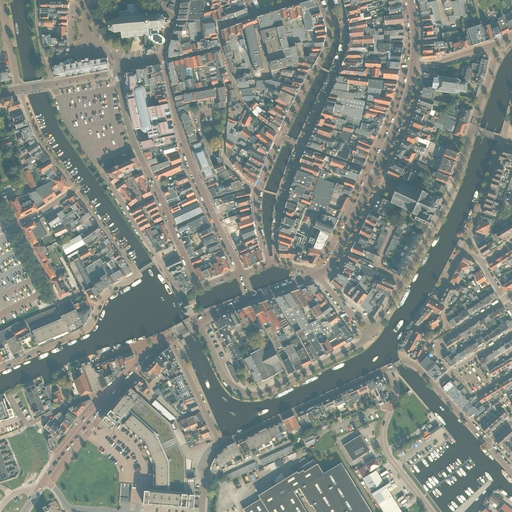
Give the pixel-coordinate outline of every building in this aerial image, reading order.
[(48,8),(48,3),(47,3),(47,0),(39,0),(40,8),(48,8)] [(152,0),(172,12),(174,8),(169,5),(169,3),(169,0),(152,0)] [(220,1),(222,0),(200,0),(197,0),(188,2),(181,3),(179,16),(178,21),(187,21),(187,22),(188,22),(188,21),(192,21),(192,20),(196,20),(206,20),(206,17),(205,17),(211,15),(211,17),(211,21),(216,21),(217,21),(223,20),(236,17),(248,12),(244,0),(243,0),(227,5),(222,6),(212,9),(211,6),(221,3),(220,1)] [(243,0),(222,0),(220,1),(221,3),(211,6),(212,9),(222,6),(227,5),(243,0)] [(311,13),(319,10),(320,10),(315,2),(312,0),(300,4),(306,32),(307,32),(309,43),(310,43),(311,47),(315,47),(313,40),(315,40),(314,35),(314,34),(313,32),(313,30),(312,29),(315,29),(314,24),(313,20),(311,13)] [(360,6),(362,5),(361,0),(354,0),(350,1),(349,1),(344,3),(346,9),(359,6),(360,6)] [(442,0),(445,10),(453,9),(451,2),(450,0),(442,0)] [(467,20),(468,20),(463,3),(466,2),(466,0),(462,0),(451,2),(453,9),(454,15),(455,17),(462,16),(463,18),(465,26),(466,33),(470,47),(486,41),(482,23),(481,21),(480,21),(480,25),(469,29),(467,20)] [(378,8),(377,5),(373,6),(372,3),(366,4),(365,5),(362,5),(360,6),(359,6),(346,9),(347,17),(361,14),(376,10),(376,9),(378,8)] [(302,44),(304,44),(309,43),(307,32),(306,32),(300,4),(293,6),(286,8),(285,8),(286,12),(287,12),(289,21),(295,44),(296,47),(298,56),(298,57),(302,57),(305,58),(302,44)] [(403,12),(401,4),(390,6),(388,7),(384,8),(385,11),(389,10),(390,15),(390,16),(390,17),(395,16),(395,13),(403,12)] [(110,23),(109,24),(110,26),(110,28),(110,29),(110,30),(111,30),(115,32),(115,33),(117,33),(122,32),(122,37),(121,38),(121,39),(123,38),(123,40),(124,40),(123,38),(129,38),(129,39),(130,39),(130,38),(134,37),(134,41),(137,41),(137,37),(141,37),(142,44),(148,44),(148,45),(145,45),(146,48),(148,47),(149,46),(149,47),(150,47),(150,46),(151,46),(151,47),(154,46),(154,45),(156,45),(156,47),(155,47),(156,49),(157,49),(159,48),(159,47),(160,47),(162,44),(163,44),(164,43),(164,42),(165,42),(165,41),(165,40),(165,39),(165,38),(164,38),(164,34),(163,34),(164,34),(163,29),(161,30),(161,28),(163,27),(165,28),(166,27),(164,26),(166,24),(168,24),(168,23),(170,23),(170,18),(167,19),(167,18),(165,18),(163,16),(164,15),(163,14),(162,16),(159,15),(159,13),(158,13),(158,15),(153,16),(153,14),(152,14),(152,16),(149,16),(149,14),(148,14),(147,14),(147,10),(148,9),(147,9),(146,10),(140,10),(140,9),(139,9),(139,11),(138,11),(137,5),(128,6),(128,11),(127,11),(127,10),(126,10),(126,11),(121,12),(121,10),(120,10),(120,12),(120,13),(121,19),(116,19),(115,19),(114,19),(114,20),(110,23)] [(289,48),(296,47),(295,44),(289,21),(287,12),(286,12),(285,8),(279,10),(283,22),(284,27),(289,48)] [(298,56),(296,47),(289,48),(284,27),(283,22),(279,10),(272,13),(276,23),(277,30),(278,30),(279,34),(278,34),(287,68),(294,66),(298,67),(298,66),(298,63),(298,57),(298,56)] [(313,20),(322,18),(319,10),(311,13),(313,20)] [(376,19),(378,18),(376,10),(361,14),(347,17),(349,24),(362,21),(363,21),(373,18),(374,19),(376,19)] [(379,18),(378,18),(376,19),(376,27),(378,26),(378,28),(392,28),(403,27),(403,23),(403,15),(403,16),(403,12),(395,13),(395,16),(390,17),(390,16),(387,17),(379,18)] [(264,15),(258,17),(260,28),(261,31),(261,32),(263,41),(265,40),(270,60),(268,60),(269,63),(273,78),(275,75),(279,71),(278,70),(284,68),(287,68),(278,34),(275,35),(274,31),(275,30),(277,30),(276,23),(272,13),(266,15),(264,15)] [(435,22),(434,20),(434,17),(433,14),(433,15),(422,17),(423,24),(435,22)] [(507,24),(506,23),(503,16),(498,19),(499,21),(502,27),(500,28),(502,35),(509,31),(506,24),(507,24)] [(216,22),(216,21),(211,21),(211,17),(206,17),(206,20),(195,20),(195,22),(192,22),(187,23),(191,42),(196,41),(196,42),(196,43),(201,42),(201,40),(205,39),(208,39),(211,38),(211,37),(218,35),(217,35),(218,35),(216,22)] [(260,28),(258,17),(241,24),(242,30),(245,29),(254,71),(264,68),(255,29),(260,28)] [(502,27),(499,21),(494,23),(495,27),(493,28),(491,18),(489,19),(490,25),(494,39),(502,35),(500,28),(502,27)] [(376,19),(374,19),(366,21),(355,23),(349,25),(350,31),(355,30),(375,27),(376,27),(376,19)] [(494,39),(490,25),(487,26),(486,20),(481,21),(482,23),(484,22),(489,40),(494,39)] [(187,22),(177,22),(175,29),(173,34),(175,34),(188,35),(187,23),(187,22)] [(243,72),(251,70),(251,67),(246,47),(244,39),(242,29),(241,24),(234,26),(237,43),(242,63),(240,63),(242,69),(244,69),(244,71),(243,71),(243,72)] [(234,63),(238,75),(239,75),(238,72),(242,71),(242,69),(240,63),(242,63),(237,43),(234,26),(228,28),(227,29),(230,41),(230,45),(232,52),(234,51),(235,59),(233,59),(234,63)] [(67,38),(67,27),(58,27),(58,38),(67,38)] [(349,37),(350,37),(355,37),(379,35),(378,31),(375,32),(375,30),(376,30),(375,27),(355,30),(350,31),(349,37)] [(398,44),(403,44),(403,38),(403,27),(392,28),(378,28),(378,29),(378,31),(379,35),(384,35),(390,34),(390,39),(390,44),(391,44),(393,44),(398,44)] [(424,30),(424,36),(437,34),(442,34),(441,27),(436,28),(436,29),(424,30)] [(226,42),(230,41),(227,29),(221,31),(223,42),(226,42)] [(454,52),(452,43),(450,32),(442,34),(443,38),(444,40),(444,42),(447,54),(454,52)] [(462,49),(470,47),(466,33),(463,33),(464,37),(460,38),(462,49)] [(381,53),(380,44),(390,44),(390,39),(390,34),(384,35),(379,35),(355,37),(350,37),(347,52),(352,52),(381,53)] [(424,41),(434,41),(438,40),(438,42),(444,42),(444,40),(443,38),(442,34),(437,34),(424,36),(424,41)] [(219,44),(218,39),(212,41),(211,38),(208,39),(211,48),(219,46),(219,44)] [(454,52),(462,49),(460,38),(458,38),(457,40),(458,42),(452,43),(454,52)] [(203,50),(211,48),(208,39),(205,39),(201,40),(201,42),(203,50)] [(323,46),(325,39),(315,40),(313,40),(315,47),(323,47),(323,46)] [(179,41),(175,40),(171,40),(169,48),(168,57),(169,58),(179,56),(178,51),(176,45),(180,44),(179,41)] [(444,42),(438,42),(438,40),(434,41),(434,42),(436,54),(437,59),(441,57),(441,56),(447,54),(444,42)] [(233,57),(232,52),(230,45),(230,41),(226,42),(223,42),(224,46),(227,58),(233,76),(234,77),(239,76),(238,75),(234,63),(233,59),(233,57)] [(190,42),(180,44),(182,50),(183,55),(193,52),(190,42)] [(423,60),(437,59),(436,54),(434,42),(424,42),(423,55),(423,54),(423,60)] [(323,47),(315,47),(311,47),(310,43),(309,43),(304,44),(304,47),(306,54),(310,54),(310,53),(320,54),(321,53),(323,47)] [(306,57),(306,54),(304,47),(304,44),(302,44),(305,58),(302,57),(302,59),(305,59),(305,60),(308,61),(315,63),(318,58),(309,57),(306,57)] [(390,53),(390,52),(391,44),(380,44),(381,53),(389,53),(390,53)] [(402,53),(403,44),(398,44),(393,44),(391,44),(390,52),(402,53)] [(67,45),(56,45),(58,54),(56,54),(58,59),(64,56),(70,53),(67,45)] [(146,48),(144,48),(144,50),(145,50),(145,51),(145,52),(146,52),(146,54),(145,54),(146,55),(149,54),(150,55),(154,54),(153,53),(157,52),(157,50),(156,50),(156,49),(155,47),(156,47),(156,45),(154,45),(154,46),(151,47),(151,46),(150,46),(150,47),(149,47),(149,46),(148,47),(146,48)] [(220,68),(225,67),(220,51),(215,52),(217,59),(216,60),(218,67),(219,67),(219,68),(220,68)] [(218,67),(216,60),(217,59),(215,52),(211,53),(212,55),(213,61),(216,68),(218,78),(219,84),(223,83),(222,80),(222,78),(221,73),(221,72),(219,72),(218,67)] [(389,53),(381,53),(352,52),(347,52),(345,59),(366,60),(376,61),(387,61),(387,60),(389,60),(389,53)] [(217,79),(218,78),(216,68),(213,61),(212,55),(211,53),(205,54),(206,59),(207,65),(209,65),(209,67),(208,68),(210,75),(205,76),(206,79),(206,81),(208,86),(212,85),(211,80),(217,80),(217,79)] [(208,68),(207,65),(206,59),(205,54),(204,55),(196,57),(199,68),(201,80),(202,82),(203,87),(208,86),(206,81),(206,79),(205,76),(210,75),(208,68)] [(480,65),(487,67),(489,58),(486,56),(485,56),(484,56),(483,56),(479,57),(478,61),(481,62),(480,64),(480,65)] [(196,89),(203,87),(202,82),(201,80),(199,68),(196,57),(189,58),(191,63),(192,69),(194,78),(195,84),(196,89)] [(302,59),(302,57),(298,57),(298,63),(298,66),(298,67),(307,68),(307,67),(312,68),(315,63),(308,61),(305,60),(305,59),(302,59)] [(109,68),(107,58),(75,64),(72,58),(53,67),(55,78),(109,68)] [(189,79),(194,78),(192,69),(191,63),(189,58),(184,59),(184,62),(185,63),(186,70),(189,69),(191,75),(187,75),(188,79),(189,79)] [(186,70),(185,63),(184,62),(184,59),(178,61),(179,64),(181,72),(181,73),(182,77),(183,81),(185,86),(186,91),(196,89),(195,84),(194,78),(189,79),(188,79),(187,75),(186,70)] [(366,60),(345,59),(342,67),(357,68),(357,67),(365,67),(366,60)] [(181,92),(186,91),(185,86),(183,81),(182,77),(181,73),(181,72),(179,64),(178,61),(173,62),(169,63),(168,64),(168,65),(174,94),(181,92)] [(400,62),(387,61),(376,61),(376,68),(381,68),(389,68),(389,69),(399,69),(400,62)] [(480,65),(480,64),(473,63),(471,64),(471,68),(470,68),(470,75),(475,76),(476,73),(485,75),(487,70),(486,70),(487,67),(480,65)] [(10,79),(9,70),(7,69),(6,65),(0,66),(0,82),(10,81),(10,79)] [(155,73),(154,71),(153,66),(147,67),(148,75),(155,73)] [(463,67),(461,82),(467,83),(468,84),(468,81),(469,80),(470,75),(470,68),(469,66),(465,66),(463,67)] [(148,75),(147,67),(141,69),(143,79),(144,82),(144,86),(146,86),(150,85),(150,86),(151,86),(149,79),(148,75)] [(363,68),(357,68),(342,67),(339,74),(340,74),(367,76),(367,75),(372,75),(372,69),(368,68),(363,68)] [(383,78),(384,69),(379,69),(372,68),(372,69),(372,75),(372,77),(378,78),(383,78)] [(384,69),(383,78),(397,80),(399,71),(399,70),(384,69)] [(438,79),(438,78),(437,78),(438,69),(434,69),(433,71),(424,70),(424,77),(434,78),(438,79)] [(132,71),(124,72),(125,81),(126,88),(127,92),(128,95),(130,106),(135,129),(136,129),(141,128),(142,129),(142,130),(143,131),(144,132),(145,132),(145,133),(146,133),(147,133),(148,133),(149,139),(150,139),(139,142),(143,151),(158,148),(158,147),(161,147),(177,144),(176,139),(175,135),(159,138),(159,137),(175,133),(174,128),(172,122),(171,115),(170,109),(169,104),(169,103),(155,106),(152,107),(151,106),(149,106),(146,92),(146,90),(145,89),(145,88),(144,88),(144,87),(143,87),(143,86),(142,86),(141,85),(140,85),(139,85),(138,83),(138,82),(137,75),(136,70),(134,70),(133,70),(132,71)] [(248,81),(252,81),(251,77),(251,71),(251,70),(243,72),(243,74),(239,75),(238,75),(239,76),(234,77),(235,79),(237,83),(241,82),(248,81)] [(304,80),(308,74),(298,72),(298,71),(293,71),(284,70),(282,70),(281,70),(280,73),(279,74),(292,77),(304,80)] [(164,82),(163,74),(155,75),(155,73),(148,75),(151,75),(151,79),(149,79),(151,86),(164,82)] [(485,79),(485,75),(476,73),(475,76),(477,76),(475,83),(482,85),(483,80),(485,79)] [(301,88),(304,81),(293,79),(281,77),(275,75),(273,78),(272,80),(265,80),(265,82),(276,82),(284,84),(292,85),(301,88)] [(366,87),(368,80),(349,77),(338,76),(335,83),(340,84),(366,87)] [(434,78),(433,88),(435,88),(434,89),(436,89),(436,91),(455,94),(456,94),(458,94),(458,93),(459,93),(460,92),(465,93),(467,83),(461,82),(460,81),(460,80),(459,79),(458,79),(457,79),(438,76),(438,79),(434,78)] [(291,103),(292,103),(296,97),(280,89),(269,86),(265,85),(265,82),(265,80),(257,81),(256,89),(260,89),(265,91),(265,90),(267,91),(268,91),(279,96),(291,103)] [(382,90),(383,81),(369,80),(368,80),(366,87),(382,90)] [(249,87),(248,81),(241,82),(237,83),(239,89),(244,88),(249,88),(249,87)] [(154,91),(166,88),(164,82),(151,86),(150,86),(150,91),(154,90),(154,91)] [(296,97),(300,88),(301,88),(292,85),(284,84),(276,82),(265,82),(265,85),(269,86),(280,89),(296,97)] [(340,84),(335,83),(333,89),(338,90),(375,96),(375,102),(374,102),(390,106),(392,99),(380,97),(381,93),(382,90),(366,87),(340,84)] [(198,101),(198,102),(216,98),(216,99),(218,99),(219,103),(217,103),(218,109),(226,107),(227,97),(225,87),(220,88),(220,87),(195,92),(197,101),(198,101)] [(435,88),(433,88),(422,87),(420,98),(433,101),(434,89),(435,88)] [(156,98),(167,96),(166,88),(154,91),(154,90),(150,91),(150,92),(146,92),(149,106),(151,106),(150,100),(151,100),(150,95),(155,94),(156,98)] [(367,100),(375,102),(375,96),(338,90),(333,89),(330,95),(335,96),(349,99),(360,101),(361,98),(361,99),(366,100),(366,99),(368,99),(367,100)] [(392,99),(395,92),(386,90),(386,94),(385,97),(392,98),(391,99),(392,99)] [(289,109),(292,103),(291,103),(279,96),(268,91),(266,97),(271,99),(275,101),(278,103),(289,109)] [(183,100),(176,102),(177,107),(182,106),(186,106),(190,105),(198,103),(198,102),(198,101),(197,101),(195,92),(182,95),(183,100)] [(263,103),(263,100),(259,100),(259,97),(255,97),(254,95),(242,95),(242,96),(245,103),(254,102),(261,102),(263,103)] [(237,104),(239,103),(236,96),(230,97),(229,103),(228,108),(237,104)] [(18,113),(22,112),(21,110),(20,107),(18,102),(14,103),(13,102),(12,102),(11,97),(0,99),(0,107),(7,106),(9,111),(8,111),(9,115),(11,114),(17,112),(18,113)] [(435,101),(433,101),(420,98),(418,104),(432,109),(435,101)] [(272,106),(275,101),(271,99),(268,102),(265,106),(270,108),(268,112),(272,114),(271,117),(270,119),(280,126),(286,115),(282,112),(275,108),(272,106)] [(365,101),(360,101),(349,99),(348,103),(328,99),(327,103),(364,110),(365,101)] [(253,112),(261,102),(254,102),(248,108),(253,112)] [(261,109),(264,104),(263,103),(261,102),(253,112),(257,117),(263,110),(261,109)] [(383,110),(388,111),(389,107),(367,102),(366,106),(375,108),(383,110)] [(237,104),(228,108),(228,115),(235,117),(236,116),(240,113),(243,109),(239,103),(237,104)] [(286,115),(289,109),(278,103),(275,108),(282,112),(286,115)] [(362,120),(364,110),(327,103),(324,110),(323,110),(329,112),(362,120)] [(415,112),(437,120),(440,112),(433,110),(418,105),(416,108),(415,112)] [(183,125),(192,123),(189,115),(188,115),(187,115),(186,113),(188,113),(188,112),(186,106),(182,106),(177,107),(180,115),(181,115),(181,117),(181,118),(183,125)] [(365,110),(378,113),(386,115),(386,116),(388,111),(383,110),(375,108),(366,106),(365,110)] [(459,119),(467,122),(471,109),(463,108),(459,119)] [(243,109),(237,122),(239,123),(238,126),(240,128),(242,125),(248,113),(244,109),(243,109)] [(266,116),(267,114),(267,113),(264,110),(263,110),(257,117),(260,119),(263,114),(266,116)] [(362,120),(329,112),(323,110),(320,117),(332,121),(332,120),(339,122),(346,124),(346,125),(354,128),(355,128),(359,130),(361,123),(362,120)] [(378,124),(381,125),(386,115),(378,113),(365,111),(364,116),(364,115),(363,118),(378,123),(378,124)] [(13,122),(24,118),(22,112),(18,113),(8,116),(9,120),(12,119),(13,122)] [(415,112),(413,119),(435,127),(437,120),(415,112)] [(468,123),(467,122),(440,112),(435,127),(436,128),(456,136),(461,138),(463,139),(465,134),(463,134),(465,127),(467,127),(468,123)] [(247,129),(249,125),(253,117),(248,113),(242,125),(247,129)] [(267,124),(270,119),(271,117),(267,114),(266,116),(263,114),(260,119),(267,124)] [(13,122),(16,129),(27,125),(24,118),(13,122)] [(343,130),(344,125),(337,123),(332,121),(332,122),(326,120),(326,119),(320,118),(317,125),(322,127),(341,134),(343,130)] [(227,127),(227,131),(237,138),(240,132),(238,131),(234,128),(233,128),(235,124),(236,122),(228,119),(228,122),(227,127)] [(256,119),(252,124),(269,139),(273,142),(276,134),(274,133),(265,126),(261,123),(260,122),(256,119)] [(280,126),(270,119),(267,124),(278,131),(280,126)] [(423,132),(421,131),(420,133),(421,136),(422,136),(421,139),(422,139),(422,138),(430,141),(431,137),(432,136),(430,135),(427,134),(429,129),(432,131),(433,131),(435,132),(436,128),(435,127),(413,119),(410,126),(423,131),(423,132)] [(372,129),(379,131),(381,125),(378,124),(373,122),(371,125),(368,124),(367,128),(366,128),(366,127),(365,127),(367,124),(362,123),(361,123),(359,130),(369,133),(369,131),(371,132),(372,129)] [(188,140),(197,137),(195,133),(194,133),(193,133),(192,131),(194,131),(194,130),(192,123),(183,125),(186,133),(187,133),(187,135),(187,136),(188,140)] [(269,139),(252,124),(251,124),(250,126),(249,125),(247,129),(258,139),(258,138),(261,139),(260,140),(270,149),(273,142),(269,139)] [(240,132),(237,138),(238,139),(240,140),(241,141),(241,140),(247,144),(250,146),(258,151),(267,156),(269,150),(259,142),(257,141),(258,139),(247,129),(242,125),(240,128),(238,131),(240,132)] [(352,133),(343,130),(341,134),(322,127),(317,125),(313,132),(345,144),(344,146),(348,148),(349,144),(349,143),(350,140),(351,137),(352,133)] [(346,125),(344,125),(343,130),(352,133),(352,132),(354,133),(355,128),(354,128),(346,125)] [(22,135),(31,131),(29,127),(28,126),(20,129),(19,129),(16,130),(13,131),(10,132),(10,133),(11,135),(20,131),(21,134),(22,135)] [(420,133),(421,131),(410,127),(407,133),(421,139),(422,136),(421,136),(420,133)] [(369,133),(359,130),(355,128),(354,133),(374,140),(375,140),(377,136),(369,133)] [(22,135),(21,134),(16,136),(19,144),(33,139),(33,138),(31,131),(22,135)] [(227,133),(226,140),(235,144),(238,139),(237,138),(227,131),(227,133)] [(352,149),(348,148),(344,146),(345,144),(313,132),(310,139),(310,140),(316,142),(334,147),(338,149),(338,150),(338,151),(341,152),(339,157),(339,158),(347,161),(349,155),(350,153),(352,149)] [(374,140),(354,133),(352,132),(352,133),(351,137),(356,139),(363,141),(365,142),(372,144),(374,140)] [(422,139),(421,139),(407,133),(404,140),(414,144),(416,140),(418,141),(417,141),(418,142),(418,144),(425,147),(425,145),(427,145),(425,149),(428,150),(432,142),(430,141),(422,138),(422,139)] [(3,152),(8,150),(7,147),(12,145),(10,140),(9,137),(0,140),(1,143),(0,143),(2,149),(3,152)] [(373,144),(372,144),(365,142),(363,141),(356,139),(351,137),(350,140),(358,143),(371,148),(373,144)] [(190,144),(193,152),(196,160),(197,164),(198,164),(201,172),(204,180),(209,178),(216,175),(216,174),(217,173),(214,166),(213,167),(202,139),(198,141),(190,144)] [(30,155),(39,148),(36,144),(35,145),(34,143),(35,142),(34,140),(28,142),(28,143),(30,146),(26,149),(26,148),(21,152),(23,154),(27,151),(27,152),(29,155),(30,155)] [(235,145),(235,144),(226,140),(226,147),(231,149),(233,150),(236,145),(235,145)] [(240,140),(237,144),(239,144),(239,143),(244,146),(246,146),(247,147),(244,150),(246,151),(246,152),(257,158),(258,158),(260,159),(264,161),(267,156),(258,151),(250,146),(247,144),(241,140),(241,141),(240,140)] [(333,148),(334,147),(316,142),(310,140),(307,146),(322,152),(325,145),(324,148),(328,149),(329,146),(333,148)] [(418,154),(420,148),(403,141),(400,147),(418,154)] [(369,153),(371,148),(358,143),(356,147),(369,153)] [(158,149),(157,149),(159,155),(165,153),(165,155),(179,151),(177,144),(162,147),(158,149)] [(236,152),(233,150),(231,149),(226,147),(226,157),(229,160),(236,152)] [(355,155),(366,160),(369,154),(363,151),(354,147),(352,154),(354,155),(355,155)] [(411,162),(415,154),(400,147),(396,156),(411,162)] [(32,159),(42,152),(39,148),(30,155),(31,157),(30,157),(25,160),(26,162),(28,161),(32,159)] [(338,151),(338,150),(332,148),(330,153),(330,155),(336,156),(338,151)] [(436,180),(448,185),(451,176),(456,162),(459,153),(447,148),(439,170),(436,180)] [(157,149),(144,152),(147,160),(147,162),(148,163),(149,164),(150,166),(158,163),(156,157),(159,156),(158,155),(159,155),(157,149)] [(219,164),(214,166),(217,173),(220,172),(226,169),(224,163),(225,163),(222,158),(222,149),(217,149),(217,158),(219,164)] [(262,167),(264,161),(260,159),(258,158),(257,158),(246,152),(246,151),(244,150),(242,149),(239,154),(249,160),(262,167)] [(330,165),(333,158),(315,152),(306,149),(303,156),(306,157),(326,164),(327,163),(330,165)] [(483,213),(491,215),(492,213),(496,214),(497,211),(492,210),(493,207),(497,208),(499,203),(494,202),(495,200),(496,197),(500,198),(501,196),(504,196),(504,194),(498,192),(499,189),(499,186),(503,188),(505,183),(501,182),(503,176),(507,177),(508,173),(504,171),(506,167),(509,168),(510,163),(510,161),(511,161),(511,164),(511,166),(511,152),(510,152),(502,149),(499,160),(500,160),(498,166),(497,166),(490,187),(487,197),(484,207),(484,208),(483,213)] [(39,160),(46,155),(43,151),(42,152),(32,159),(28,161),(26,162),(29,166),(31,169),(34,167),(33,164),(31,164),(30,163),(35,160),(37,158),(39,160)] [(176,158),(180,156),(179,151),(165,155),(160,157),(162,162),(176,158)] [(39,167),(43,165),(43,163),(49,159),(46,155),(39,160),(39,161),(40,160),(41,162),(37,164),(39,167)] [(262,167),(249,160),(248,159),(246,163),(243,161),(237,155),(234,158),(237,161),(240,164),(242,163),(260,173),(262,167)] [(363,166),(366,160),(355,155),(353,162),(363,166)] [(177,164),(182,162),(180,156),(176,158),(162,162),(158,163),(150,166),(153,173),(154,173),(177,164)] [(324,170),(326,164),(306,157),(303,156),(300,162),(321,170),(322,169),(324,170)] [(408,168),(409,166),(407,165),(407,164),(404,163),(405,160),(396,156),(394,161),(408,168)] [(152,195),(145,178),(136,158),(130,161),(120,166),(114,168),(106,171),(105,174),(106,174),(110,179),(114,184),(116,187),(120,192),(127,201),(127,202),(131,207),(138,201),(152,195)] [(343,169),(345,163),(341,162),(333,158),(330,165),(336,167),(343,169)] [(41,174),(45,171),(54,166),(53,166),(50,161),(43,165),(39,167),(38,168),(41,174)] [(253,177),(240,164),(237,161),(233,165),(233,166),(247,180),(254,185),(255,185),(257,179),(253,177)] [(403,181),(404,179),(399,177),(400,174),(405,176),(408,168),(394,161),(390,168),(387,174),(398,179),(403,181)] [(164,185),(164,183),(163,183),(162,179),(184,170),(182,162),(177,164),(154,173),(157,181),(160,187),(164,185)] [(329,172),(321,170),(300,162),(298,169),(317,177),(326,179),(328,174),(329,172)] [(435,177),(436,173),(434,172),(435,170),(417,162),(413,170),(431,178),(432,176),(435,177)] [(257,179),(260,173),(242,163),(240,164),(253,177),(257,179)] [(347,171),(359,175),(362,169),(349,164),(347,171)] [(57,171),(54,166),(45,171),(49,176),(57,171)] [(343,170),(343,169),(336,167),(333,173),(338,175),(357,181),(359,175),(347,171),(343,170)] [(410,185),(416,171),(409,168),(403,182),(410,185)] [(31,169),(29,170),(23,172),(30,189),(40,184),(35,173),(31,174),(30,173),(33,172),(31,169)] [(229,178),(234,176),(229,170),(221,173),(225,180),(229,178)] [(336,184),(297,170),(293,182),(289,193),(301,197),(303,198),(311,201),(327,206),(328,207),(331,200),(330,199),(332,197),(334,192),(333,192),(334,190),(335,190),(338,184),(336,184)] [(50,182),(52,181),(61,176),(57,171),(49,176),(51,179),(47,181),(48,183),(50,182)] [(209,178),(204,180),(206,185),(220,179),(218,180),(218,178),(219,178),(219,177),(222,175),(221,173),(216,175),(209,178)] [(326,179),(326,181),(336,184),(338,176),(331,174),(331,175),(328,174),(326,179)] [(186,183),(188,181),(189,181),(186,175),(175,180),(173,181),(164,185),(160,187),(163,192),(168,190),(173,188),(176,187),(178,186),(184,183),(186,183)] [(52,181),(57,188),(58,190),(59,189),(62,193),(69,187),(61,176),(52,181)] [(235,184),(240,182),(239,181),(234,176),(229,178),(232,182),(235,184)] [(222,184),(221,182),(220,179),(206,185),(209,190),(213,188),(217,186),(219,185),(222,184)] [(342,181),(341,185),(353,189),(356,183),(346,179),(345,182),(342,181)] [(20,189),(26,187),(23,180),(17,182),(20,189)] [(52,191),(57,188),(52,181),(50,182),(48,183),(35,189),(45,204),(56,196),(52,191)] [(188,192),(192,190),(190,186),(190,185),(188,181),(186,183),(184,183),(178,186),(176,187),(173,188),(168,190),(163,192),(165,197),(167,201),(188,192)] [(393,210),(395,205),(408,211),(408,212),(417,216),(415,220),(422,223),(418,231),(424,233),(428,225),(429,226),(435,213),(435,212),(437,209),(437,208),(441,199),(435,196),(425,191),(425,192),(398,181),(389,201),(379,197),(373,210),(370,209),(370,211),(381,216),(382,214),(383,215),(386,207),(393,210)] [(230,182),(223,185),(224,188),(224,189),(232,186),(235,191),(243,189),(243,187),(240,182),(235,184),(232,182),(231,182),(231,183),(231,184),(230,183),(230,182)] [(213,188),(209,190),(211,194),(216,192),(216,193),(219,192),(219,191),(224,189),(222,184),(219,185),(217,186),(213,188)] [(338,184),(335,190),(350,195),(353,189),(341,185),(338,184)] [(425,191),(435,196),(437,191),(443,193),(445,187),(437,184),(435,190),(434,189),(433,191),(432,190),(431,191),(426,189),(425,191)] [(213,198),(235,191),(232,186),(224,189),(224,188),(224,189),(219,191),(219,192),(216,193),(216,192),(211,194),(212,197),(213,198)] [(173,214),(198,202),(193,190),(192,190),(188,192),(167,201),(173,214)] [(8,201),(18,220),(21,218),(37,210),(45,204),(36,191),(8,201)] [(245,199),(250,198),(251,198),(251,191),(236,194),(237,201),(245,199)] [(301,197),(289,193),(287,201),(306,208),(309,209),(311,201),(303,198),(302,199),(300,199),(301,197)] [(229,203),(236,201),(234,194),(234,195),(234,194),(225,197),(221,198),(224,205),(229,203)] [(71,206),(79,201),(75,195),(68,200),(71,204),(66,206),(63,207),(64,210),(71,206)] [(217,207),(224,205),(221,198),(218,199),(214,200),(217,207)] [(246,205),(251,204),(250,198),(245,199),(237,201),(236,201),(229,203),(224,205),(217,207),(220,212),(230,209),(230,210),(236,208),(246,205)] [(142,231),(162,220),(158,210),(159,210),(154,199),(131,212),(136,222),(137,221),(142,231)] [(73,213),(83,206),(79,201),(71,206),(73,209),(73,208),(74,209),(66,214),(67,217),(73,213)] [(297,233),(306,208),(287,201),(283,216),(282,223),(280,231),(290,234),(295,236),(296,236),(301,238),(300,239),(301,239),(300,241),(298,244),(301,245),(305,237),(304,236),(297,233)] [(339,220),(342,212),(328,207),(327,206),(311,201),(309,209),(322,214),(324,214),(339,220)] [(198,202),(173,214),(177,225),(203,212),(198,202)] [(246,213),(252,211),(251,204),(246,205),(236,208),(237,208),(239,208),(240,211),(238,211),(234,212),(235,213),(229,215),(230,217),(230,218),(237,216),(246,213)] [(76,220),(88,212),(83,206),(73,213),(67,217),(66,218),(68,224),(69,223),(76,220)] [(66,218),(61,210),(46,220),(50,226),(49,227),(52,231),(68,224),(66,218)] [(248,219),(253,218),(252,211),(246,213),(237,216),(237,218),(239,218),(240,222),(237,222),(238,224),(248,219)] [(367,217),(377,222),(380,216),(370,211),(367,217)] [(83,222),(91,217),(88,212),(76,220),(69,223),(69,224),(72,229),(76,227),(75,226),(79,224),(83,222)] [(339,220),(324,214),(322,214),(319,221),(315,219),(314,222),(315,223),(314,227),(331,234),(335,227),(339,220)] [(203,224),(198,226),(200,229),(201,231),(201,232),(206,229),(210,227),(205,216),(200,218),(203,224)] [(478,224),(489,227),(492,228),(495,221),(481,216),(478,224)] [(89,232),(98,226),(91,217),(83,222),(80,225),(83,229),(86,228),(89,232)] [(365,223),(374,227),(377,223),(377,222),(367,217),(365,223)] [(200,218),(188,224),(188,226),(190,230),(192,233),(195,231),(194,228),(198,226),(203,224),(200,218)] [(230,218),(223,220),(225,224),(227,228),(233,226),(231,221),(231,220),(230,218)] [(236,233),(255,227),(253,218),(248,219),(238,224),(233,226),(227,228),(231,237),(237,234),(236,233)] [(458,238),(468,220),(465,218),(455,237),(458,238)] [(41,241),(41,240),(48,237),(47,234),(39,220),(35,222),(35,221),(22,227),(32,245),(41,241)] [(162,232),(167,230),(164,222),(158,225),(162,232)] [(362,228),(372,233),(374,227),(365,223),(362,228)] [(486,235),(489,227),(478,224),(476,231),(474,237),(484,240),(486,235)] [(185,225),(178,228),(178,229),(181,234),(190,230),(188,226),(185,227),(185,225)] [(510,235),(506,227),(504,228),(502,225),(500,226),(502,230),(501,230),(506,238),(510,235)] [(64,227),(64,226),(53,231),(56,237),(66,232),(65,230),(66,230),(64,230),(63,227),(64,227)] [(95,235),(101,230),(98,226),(89,232),(83,236),(82,234),(61,246),(66,255),(85,244),(86,243),(89,241),(93,238),(94,237),(94,238),(96,236),(95,235)] [(154,235),(158,233),(154,226),(144,231),(150,241),(155,238),(154,235)] [(210,227),(200,233),(202,238),(213,233),(210,227)] [(256,235),(255,227),(236,233),(237,234),(231,237),(234,243),(250,237),(256,235)] [(506,238),(501,230),(500,231),(497,227),(495,229),(497,233),(496,233),(501,241),(506,238)] [(359,234),(369,239),(372,233),(362,228),(359,234)] [(310,247),(322,252),(325,246),(328,240),(331,234),(318,229),(320,230),(317,236),(316,240),(315,240),(307,236),(306,237),(305,240),(305,241),(314,244),(312,248),(310,247)] [(411,234),(421,239),(424,234),(414,229),(411,234)] [(96,241),(105,235),(101,230),(95,235),(96,236),(94,238),(96,240),(94,241),(95,242),(96,241)] [(172,240),(167,230),(162,232),(167,243),(172,240)] [(442,230),(424,262),(429,265),(447,233),(442,230)] [(298,244),(300,241),(301,239),(300,239),(301,238),(296,236),(295,236),(290,234),(280,231),(279,238),(298,244)] [(383,232),(382,231),(381,233),(379,236),(385,239),(388,234),(383,232)] [(501,241),(496,233),(495,234),(494,232),(493,231),(491,232),(492,234),(491,236),(493,239),(495,238),(498,243),(501,241)] [(213,234),(203,239),(206,246),(217,242),(214,234),(213,234)] [(357,239),(366,244),(369,239),(359,234),(357,239)] [(408,239),(418,245),(421,239),(411,234),(408,239)] [(99,244),(107,239),(105,235),(96,241),(95,242),(95,243),(97,241),(99,244)] [(155,244),(161,240),(158,236),(156,237),(154,235),(155,238),(150,241),(153,245),(155,244)] [(188,235),(182,238),(185,246),(192,244),(188,235)] [(245,248),(258,242),(256,235),(250,237),(234,243),(234,244),(235,244),(236,247),(241,244),(243,243),(245,248)] [(301,245),(298,244),(279,238),(278,244),(279,244),(294,249),(296,249),(296,248),(297,248),(297,250),(294,250),(293,251),(303,251),(305,251),(308,252),(308,253),(308,254),(308,255),(311,256),(313,256),(319,257),(322,252),(310,247),(310,248),(305,246),(303,245),(301,245)] [(102,248),(110,242),(107,239),(99,244),(100,247),(99,248),(100,249),(102,248)] [(354,245),(364,250),(366,244),(357,239),(354,245)] [(418,245),(408,239),(405,245),(415,250),(416,247),(418,245)] [(155,244),(153,245),(158,253),(164,250),(163,249),(166,248),(164,244),(162,241),(161,241),(161,240),(155,244)] [(106,254),(115,249),(110,242),(102,248),(102,250),(99,252),(101,253),(104,251),(106,254)] [(206,246),(201,248),(201,249),(203,254),(211,251),(220,248),(217,242),(206,246)] [(260,250),(258,242),(238,251),(242,259),(248,255),(255,252),(260,250)] [(480,251),(491,245),(490,242),(486,245),(484,242),(477,247),(480,251)] [(41,263),(50,258),(43,245),(41,246),(40,243),(33,246),(41,263)] [(491,245),(480,251),(483,256),(490,251),(489,249),(492,247),(492,246),(495,245),(494,243),(491,245)] [(191,245),(186,248),(191,259),(195,257),(203,254),(201,249),(194,252),(191,245)] [(377,262),(379,257),(354,245),(351,252),(377,262)] [(415,250),(405,245),(403,250),(412,255),(415,250)] [(90,255),(88,251),(88,252),(86,248),(78,253),(81,260),(90,255)] [(109,259),(118,253),(115,249),(106,254),(108,257),(105,259),(106,261),(109,259)] [(253,253),(257,263),(263,260),(262,258),(264,257),(262,253),(261,253),(260,250),(255,252),(253,253)] [(301,259),(301,258),(303,251),(293,251),(279,250),(279,258),(295,258),(294,261),(301,262),(301,260),(301,259)] [(409,260),(412,255),(403,250),(400,255),(409,260)] [(223,252),(217,255),(215,256),(213,252),(207,254),(209,258),(213,256),(216,262),(217,261),(219,264),(220,268),(222,273),(230,270),(231,268),(227,260),(223,252)] [(81,260),(78,253),(71,257),(73,261),(74,263),(80,261),(80,260),(81,260)] [(115,261),(121,257),(118,253),(109,259),(113,265),(116,263),(115,261)] [(252,265),(257,263),(253,253),(248,255),(252,265)] [(216,275),(222,273),(220,268),(219,264),(217,261),(216,262),(213,256),(209,258),(207,254),(206,255),(207,258),(202,260),(202,262),(203,265),(204,266),(206,265),(208,269),(211,277),(216,276),(216,275)] [(371,269),(372,269),(374,264),(360,258),(350,254),(347,260),(371,269)] [(245,269),(252,265),(248,255),(242,259),(241,259),(245,269)] [(409,260),(400,255),(397,260),(406,266),(409,260)] [(510,265),(504,256),(503,257),(502,256),(499,259),(503,265),(505,263),(507,266),(509,264),(510,265)] [(119,268),(126,264),(121,257),(115,261),(116,263),(119,268)] [(202,262),(202,260),(200,257),(196,259),(191,261),(193,266),(202,262)] [(461,261),(473,268),(476,263),(463,257),(461,261)] [(51,280),(57,277),(56,276),(57,275),(54,270),(56,269),(50,258),(41,263),(50,279),(51,280)] [(176,267),(182,264),(183,264),(180,258),(165,265),(169,270),(174,268),(176,267)] [(109,259),(106,261),(107,261),(102,263),(99,259),(85,268),(88,273),(92,281),(102,276),(105,274),(111,285),(125,276),(119,268),(116,263),(113,265),(109,259)] [(495,261),(494,262),(499,270),(499,271),(500,272),(502,271),(501,269),(501,270),(499,267),(503,265),(499,259),(495,261)] [(406,266),(397,260),(394,266),(403,271),(406,266)] [(358,273),(361,267),(356,265),(356,264),(347,261),(344,266),(344,267),(344,266),(358,273)] [(475,270),(473,268),(461,261),(460,263),(457,268),(464,272),(466,269),(471,271),(472,271),(473,272),(475,270)] [(499,271),(499,270),(494,262),(493,263),(492,263),(489,265),(492,271),(494,270),(497,274),(496,274),(498,277),(502,275),(500,272),(499,271)] [(119,268),(125,276),(132,272),(126,264),(119,268)] [(180,272),(185,270),(182,264),(176,267),(180,272)] [(206,270),(204,266),(203,265),(195,269),(201,282),(206,280),(202,272),(206,270)] [(206,280),(211,277),(208,269),(206,265),(204,266),(206,270),(202,272),(206,280)] [(388,276),(372,269),(371,269),(362,266),(362,267),(361,267),(358,273),(344,266),(344,267),(340,273),(353,280),(353,279),(354,280),(360,282),(361,283),(364,284),(368,276),(375,280),(394,288),(396,284),(386,280),(388,276)] [(403,271),(394,266),(391,271),(400,276),(403,271)] [(178,273),(180,272),(176,267),(174,268),(169,270),(173,276),(178,273)] [(464,272),(457,268),(454,274),(461,278),(463,275),(468,277),(468,280),(472,277),(472,278),(473,277),(474,277),(475,279),(483,274),(480,270),(473,274),(472,275),(471,274),(468,276),(469,275),(464,273),(464,272)] [(179,285),(189,277),(185,270),(180,272),(178,273),(173,276),(179,285)] [(59,276),(69,294),(73,291),(64,273),(59,276)] [(351,284),(353,280),(340,273),(337,276),(335,278),(351,286),(350,287),(345,284),(341,291),(345,294),(349,288),(353,291),(357,286),(351,284)] [(108,286),(111,285),(105,274),(102,276),(105,281),(105,280),(108,285),(108,286)] [(460,281),(461,278),(454,274),(451,280),(458,284),(460,285),(467,288),(467,285),(465,284),(460,281)] [(479,284),(486,280),(483,274),(475,279),(473,280),(476,286),(477,285),(479,284)] [(60,298),(69,294),(59,276),(57,277),(51,280),(60,298)] [(108,287),(105,281),(102,276),(92,281),(98,294),(108,287)] [(189,277),(179,285),(185,293),(191,288),(192,288),(192,287),(192,286),(192,285),(189,277)] [(331,283),(341,291),(345,284),(350,287),(351,286),(335,278),(335,279),(331,283)] [(511,289),(511,288),(505,279),(503,280),(505,284),(502,286),(506,292),(511,289)] [(388,297),(394,288),(375,280),(371,288),(371,289),(372,289),(388,297)] [(479,284),(482,288),(489,284),(486,280),(479,284)] [(94,296),(98,294),(92,281),(88,283),(89,285),(91,285),(92,288),(90,289),(94,296)] [(369,287),(361,283),(360,282),(357,286),(353,291),(349,297),(354,301),(361,292),(362,290),(365,291),(369,287)] [(315,296),(320,292),(314,284),(307,287),(310,292),(313,295),(312,296),(313,298),(316,297),(315,296)] [(468,289),(467,288),(460,285),(458,290),(466,294),(468,289)] [(413,289),(408,286),(396,306),(402,309),(413,289)] [(489,295),(493,300),(497,298),(494,292),(491,293),(490,291),(493,290),(490,286),(488,288),(486,290),(489,295)] [(313,298),(312,296),(309,292),(307,287),(300,289),(303,294),(308,303),(311,301),(314,305),(316,304),(316,303),(313,298)] [(371,289),(371,288),(369,287),(365,293),(362,291),(361,292),(354,301),(360,306),(368,295),(372,289),(371,289)] [(349,297),(353,291),(349,288),(345,294),(349,297)] [(89,298),(94,296),(90,289),(85,291),(89,298)] [(384,307),(388,297),(372,289),(368,295),(377,302),(384,307)] [(298,304),(301,310),(308,306),(302,295),(299,290),(291,292),(298,304)] [(275,298),(302,344),(309,340),(319,359),(327,355),(317,338),(311,328),(309,324),(304,315),(302,311),(301,311),(301,310),(298,304),(291,292),(275,298)] [(316,303),(325,299),(320,292),(315,296),(316,297),(313,298),(316,303)] [(451,296),(444,293),(443,296),(450,299),(450,298),(453,299),(452,301),(454,302),(457,299),(454,298),(451,296)] [(489,295),(487,296),(485,293),(482,295),(488,303),(493,300),(489,295)] [(370,314),(377,302),(368,295),(360,306),(370,314)] [(484,306),(488,303),(482,295),(480,296),(482,299),(480,300),(480,301),(484,306)] [(484,306),(480,301),(478,302),(477,301),(474,297),(471,298),(474,302),(479,309),(484,306)] [(44,302),(42,299),(39,301),(40,304),(38,306),(41,309),(43,307),(44,306),(47,305),(47,302),(44,302)] [(82,311),(89,307),(90,307),(86,299),(78,303),(80,309),(81,309),(82,311)] [(290,342),(297,338),(274,299),(267,301),(267,302),(267,301),(272,309),(276,316),(282,328),(285,333),(278,337),(277,337),(279,341),(287,338),(290,342)] [(328,303),(325,299),(316,303),(316,304),(320,309),(322,314),(316,318),(317,320),(309,324),(311,328),(317,338),(322,334),(324,336),(325,339),(327,339),(325,335),(331,332),(334,337),(341,332),(340,330),(345,326),(336,314),(333,310),(328,303)] [(75,311),(71,302),(70,300),(64,303),(67,310),(73,307),(75,310),(62,315),(60,316),(61,319),(57,320),(66,334),(68,333),(71,332),(78,329),(81,327),(82,326),(75,311)] [(434,311),(437,304),(430,300),(426,307),(434,311)] [(474,302),(471,304),(470,302),(468,300),(466,301),(467,301),(474,312),(479,309),(474,302)] [(80,309),(78,303),(75,305),(73,301),(71,302),(75,311),(80,309)] [(187,310),(189,309),(192,308),(189,301),(187,302),(183,304),(183,302),(182,301),(180,301),(179,302),(179,303),(179,304),(180,305),(182,305),(183,305),(185,310),(184,312),(184,314),(186,315),(187,314),(188,313),(189,313),(188,311),(187,310)] [(276,316),(272,309),(271,310),(266,301),(259,303),(268,320),(276,316)] [(469,315),(474,312),(467,301),(466,301),(467,302),(465,303),(462,305),(464,308),(469,315)] [(384,307),(377,302),(370,314),(376,319),(384,307)] [(272,327),(268,320),(259,303),(251,306),(261,326),(263,325),(266,330),(272,327)] [(322,314),(320,309),(316,304),(314,305),(315,306),(310,309),(316,318),(322,314)] [(437,304),(434,311),(439,314),(445,308),(437,304)] [(29,326),(55,315),(53,311),(60,308),(59,306),(26,319),(29,326)] [(243,309),(252,326),(254,325),(252,322),(254,321),(255,323),(254,324),(259,333),(260,335),(265,332),(264,330),(261,326),(251,306),(243,309)] [(503,318),(505,317),(508,315),(507,313),(504,315),(504,313),(506,312),(505,311),(503,306),(498,309),(503,317),(503,318)] [(75,311),(82,326),(86,323),(88,318),(91,311),(89,307),(82,311),(81,309),(80,309),(75,311)] [(463,320),(469,315),(464,308),(465,309),(459,313),(463,320)] [(258,337),(252,326),(243,309),(236,312),(244,328),(248,326),(254,336),(253,336),(254,339),(258,337)] [(498,309),(493,312),(496,317),(498,315),(500,318),(502,317),(503,317),(498,309)] [(450,312),(457,323),(462,320),(459,315),(456,316),(453,310),(450,312)] [(426,319),(430,315),(423,311),(420,315),(426,319)] [(228,314),(235,326),(239,334),(244,332),(240,324),(235,312),(228,314)] [(452,327),(457,323),(450,312),(446,314),(447,315),(448,315),(451,320),(448,321),(452,327)] [(493,318),(496,317),(493,312),(488,315),(493,324),(496,322),(498,321),(497,319),(495,321),(493,318)] [(234,326),(235,326),(228,314),(221,317),(227,330),(227,329),(230,335),(232,334),(231,331),(235,329),(234,326)] [(423,323),(426,319),(420,315),(417,319),(422,323),(423,323)] [(493,324),(488,315),(483,318),(486,323),(489,321),(491,324),(491,325),(493,324)] [(275,332),(282,328),(276,316),(268,320),(272,327),(274,332),(275,332)] [(431,321),(435,327),(438,325),(437,323),(441,320),(439,317),(437,318),(431,321)] [(507,320),(505,317),(503,318),(502,319),(509,329),(511,327),(511,321),(510,318),(507,320)] [(218,330),(225,326),(220,318),(215,320),(214,320),(214,321),(214,322),(218,330)] [(487,324),(486,323),(483,318),(478,322),(483,329),(486,327),(485,326),(487,324)] [(503,333),(509,329),(502,319),(502,318),(500,319),(502,323),(498,325),(503,333)] [(38,346),(66,334),(57,320),(32,331),(38,346)] [(432,330),(435,327),(431,321),(426,324),(427,325),(425,327),(427,330),(430,328),(432,330)] [(9,327),(19,349),(21,348),(20,347),(22,346),(20,342),(22,341),(27,338),(31,335),(26,325),(21,327),(18,322),(9,327)] [(481,330),(483,329),(478,322),(474,325),(477,329),(479,328),(481,330)] [(503,333),(498,325),(496,322),(493,324),(496,327),(492,329),(497,337),(503,333)] [(233,343),(230,336),(225,326),(218,330),(227,346),(233,343)] [(333,340),(338,349),(346,344),(355,339),(352,335),(345,326),(340,330),(341,332),(334,337),(331,332),(325,335),(327,339),(329,342),(333,340)] [(497,337),(492,329),(490,326),(488,327),(490,331),(487,333),(491,340),(497,337)] [(13,353),(19,349),(9,327),(8,327),(1,332),(0,332),(0,339),(1,341),(3,345),(7,342),(13,353)] [(278,337),(275,332),(274,332),(272,327),(266,330),(277,349),(282,346),(283,347),(282,347),(283,349),(278,351),(280,354),(279,355),(289,374),(303,367),(290,342),(287,338),(279,341),(277,337),(278,337)] [(471,337),(474,335),(469,328),(464,331),(468,337),(471,336),(471,337)] [(407,340),(413,331),(409,329),(400,345),(403,347),(404,345),(405,346),(408,341),(407,340)] [(412,339),(418,342),(423,333),(417,330),(412,339)] [(466,338),(468,337),(464,331),(459,334),(464,341),(467,340),(466,338)] [(486,344),(481,336),(479,333),(476,335),(478,338),(475,340),(480,348),(486,344)] [(486,344),(491,340),(487,333),(481,336),(486,344)] [(329,342),(327,339),(325,339),(324,336),(322,334),(317,338),(327,355),(334,351),(329,342)] [(462,343),(464,341),(459,334),(454,337),(457,342),(460,340),(462,343)] [(290,342),(303,367),(311,363),(297,338),(290,342)] [(413,350),(418,342),(412,339),(408,347),(413,350)] [(313,362),(319,359),(309,340),(302,344),(313,362)] [(455,348),(455,347),(450,340),(445,343),(448,348),(450,346),(451,348),(449,349),(450,351),(455,348)] [(474,351),(480,348),(475,340),(470,344),(474,351)] [(509,350),(511,347),(511,346),(508,341),(503,345),(509,355),(511,354),(510,351),(509,350)] [(239,355),(233,343),(227,346),(234,359),(238,357),(237,356),(239,355)] [(254,378),(257,384),(262,382),(262,381),(264,380),(264,381),(269,378),(270,380),(273,378),(272,377),(277,374),(279,373),(284,371),(279,362),(281,361),(271,343),(263,348),(263,347),(251,354),(251,356),(243,360),(252,378),(254,378)] [(468,355),(474,351),(470,344),(464,347),(468,355)] [(507,356),(509,355),(503,345),(497,349),(501,355),(504,353),(505,354),(506,357),(507,356)] [(4,347),(0,348),(0,353),(3,361),(10,358),(7,352),(4,347)] [(169,347),(163,352),(165,356),(168,360),(169,363),(170,364),(171,367),(168,370),(170,375),(174,373),(176,377),(182,374),(169,347)] [(415,351),(413,350),(408,347),(406,353),(412,359),(414,354),(415,351)] [(463,359),(468,355),(464,347),(458,351),(463,359)] [(498,357),(501,355),(497,349),(491,353),(498,362),(500,361),(498,358),(498,357)] [(457,363),(463,359),(458,351),(452,355),(457,363)] [(119,368),(126,366),(129,364),(133,360),(132,358),(134,358),(132,352),(115,358),(119,368)] [(163,352),(156,359),(162,365),(168,371),(168,370),(171,367),(170,364),(169,363),(168,360),(165,356),(163,352)] [(497,363),(498,362),(491,353),(485,356),(489,362),(492,360),(493,362),(495,364),(497,363)] [(457,363),(452,355),(451,354),(443,359),(450,366),(451,367),(457,363)] [(238,357),(234,359),(235,361),(239,368),(244,365),(241,358),(239,355),(237,356),(238,357)] [(423,368),(432,360),(428,356),(419,363),(423,368)] [(486,364),(489,362),(485,356),(479,360),(484,368),(486,370),(487,369),(488,368),(486,364)] [(120,370),(119,368),(115,358),(107,361),(109,367),(111,371),(112,372),(120,370)] [(511,365),(509,359),(506,361),(505,358),(502,360),(507,367),(511,365)] [(150,366),(143,372),(148,376),(152,371),(157,376),(165,368),(162,365),(156,359),(150,366)] [(436,364),(439,362),(437,360),(434,363),(432,360),(423,368),(427,372),(436,364)] [(502,370),(507,367),(502,360),(500,361),(498,362),(497,363),(499,365),(502,370)] [(102,370),(109,367),(107,361),(100,364),(102,369),(102,370)] [(95,371),(94,367),(92,368),(90,362),(85,364),(85,363),(80,365),(81,366),(91,393),(102,388),(95,372),(95,371)] [(78,378),(74,381),(80,396),(91,393),(81,366),(80,366),(79,364),(72,367),(75,376),(77,376),(78,378)] [(440,369),(436,364),(427,372),(431,376),(440,369)] [(499,365),(496,367),(495,364),(493,366),(497,374),(502,370),(499,365)] [(234,371),(233,369),(230,365),(229,366),(228,366),(229,368),(229,370),(230,372),(231,375),(233,377),(234,380),(236,381),(237,383),(238,382),(238,379),(237,377),(236,374),(234,371)] [(440,369),(431,376),(435,381),(444,373),(442,371),(445,368),(443,366),(440,369)] [(492,377),(497,374),(493,366),(490,367),(488,368),(487,369),(492,377)] [(104,373),(102,370),(102,369),(95,372),(95,371),(95,372),(102,388),(107,385),(103,378),(105,377),(104,373)] [(182,374),(169,380),(172,385),(184,379),(182,374)] [(379,395),(383,393),(380,386),(387,383),(383,375),(372,379),(379,395)] [(317,377),(299,386),(300,390),(318,381),(318,379),(317,377)] [(142,388),(141,387),(144,384),(138,378),(131,386),(137,391),(138,390),(144,395),(149,389),(145,385),(142,388)] [(184,379),(172,385),(174,390),(187,384),(184,379)] [(380,396),(379,395),(372,379),(366,382),(369,388),(368,388),(370,391),(373,389),(377,397),(378,399),(379,398),(380,401),(382,400),(380,396)] [(454,385),(450,380),(442,388),(446,393),(454,385)] [(511,392),(508,387),(511,385),(508,380),(503,383),(509,394),(511,392)] [(365,390),(368,388),(369,388),(366,382),(356,387),(360,398),(361,398),(359,395),(366,392),(365,390)] [(450,397),(458,389),(456,387),(459,384),(457,382),(456,384),(454,385),(446,393),(450,397)] [(507,395),(509,394),(503,383),(498,386),(501,391),(504,390),(505,392),(507,395)] [(25,388),(27,394),(36,390),(40,388),(40,386),(35,388),(34,384),(25,388)] [(187,384),(174,390),(177,396),(189,389),(187,384)] [(501,391),(498,386),(493,389),(498,397),(499,400),(502,398),(499,393),(501,391)] [(169,423),(129,387),(101,420),(111,428),(119,418),(147,442),(145,444),(153,463),(156,463),(157,492),(143,491),(142,503),(192,507),(195,478),(186,478),(185,458),(173,430),(177,428),(174,421),(169,423)] [(354,401),(360,398),(356,387),(347,391),(353,404),(355,403),(354,401)] [(158,388),(153,392),(159,396),(161,395),(158,388)] [(453,401),(465,391),(463,388),(460,391),(458,389),(450,397),(453,401)] [(189,389),(177,396),(179,401),(184,398),(184,399),(192,395),(189,389)] [(294,389),(277,397),(275,400),(278,400),(295,392),(294,389)] [(488,392),(492,397),(494,396),(495,398),(498,397),(493,389),(488,392)] [(29,399),(38,395),(36,390),(27,394),(29,399)] [(59,390),(55,392),(53,393),(54,396),(52,397),(54,403),(57,402),(58,405),(60,404),(64,403),(59,390)] [(353,404),(347,391),(341,394),(345,404),(348,403),(350,407),(354,406),(353,404)] [(457,405),(466,397),(464,395),(467,393),(465,391),(453,401),(457,405)] [(489,399),(492,397),(488,392),(483,395),(488,403),(489,404),(491,403),(492,402),(489,399)] [(347,407),(345,404),(341,394),(333,398),(335,404),(339,402),(340,404),(342,403),(344,408),(347,407)] [(31,404),(40,401),(38,395),(29,399),(31,404)] [(186,405),(194,401),(195,401),(192,395),(184,399),(182,399),(183,402),(180,405),(180,407),(184,405),(185,405),(186,405)] [(465,414),(475,405),(474,406),(472,404),(475,401),(474,400),(477,398),(477,397),(476,395),(472,398),(473,399),(461,410),(465,414)] [(478,398),(481,403),(484,402),(486,405),(488,403),(483,395),(478,398)] [(473,399),(472,398),(471,397),(468,400),(466,397),(457,405),(461,410),(473,399)] [(335,404),(333,398),(322,403),(326,411),(336,406),(335,404)] [(6,410),(3,399),(0,399),(0,422),(0,420),(3,420),(9,418),(13,416),(11,409),(6,410)] [(76,408),(81,412),(90,400),(90,399),(78,404),(76,407),(74,405),(73,406),(76,408)] [(32,410),(42,406),(40,401),(31,404),(33,409),(32,410)] [(186,405),(185,405),(188,413),(198,409),(196,403),(195,403),(194,402),(195,402),(194,401),(186,405)] [(328,415),(326,411),(322,403),(316,405),(320,414),(324,412),(326,416),(328,415)] [(320,415),(320,414),(316,405),(305,410),(311,421),(311,422),(315,420),(314,418),(320,415)] [(475,405),(465,414),(469,418),(474,413),(477,416),(481,412),(481,413),(485,409),(483,405),(477,410),(475,408),(477,406),(475,405)] [(42,406),(32,410),(34,415),(44,411),(42,406)] [(77,417),(81,412),(76,408),(73,406),(67,409),(77,417)] [(71,423),(77,417),(67,409),(59,413),(66,419),(71,423)] [(497,413),(503,420),(507,416),(502,410),(499,412),(497,409),(495,411),(497,413)] [(306,423),(311,421),(305,410),(297,414),(302,426),(307,424),(306,423)] [(436,410),(432,413),(442,425),(446,421),(436,410)] [(192,416),(195,421),(196,420),(198,425),(204,422),(200,412),(192,416)] [(65,420),(66,419),(59,413),(54,417),(60,422),(62,423),(62,422),(65,419),(65,420)] [(497,413),(495,415),(493,413),(491,414),(493,417),(499,423),(503,420),(497,413)] [(289,432),(300,427),(294,415),(283,420),(289,432)] [(197,426),(195,421),(192,416),(180,421),(184,431),(197,426)] [(493,417),(491,419),(489,416),(487,418),(489,421),(495,427),(499,423),(493,417)] [(68,427),(71,423),(66,419),(65,420),(65,419),(62,422),(68,427)] [(60,433),(57,431),(56,430),(57,429),(52,425),(54,423),(50,420),(48,422),(43,427),(56,438),(60,433),(59,433),(60,433)] [(489,421),(487,423),(485,420),(483,422),(485,424),(491,431),(495,427),(489,421)] [(62,434),(68,427),(62,422),(62,423),(60,426),(57,431),(60,433),(59,433),(60,433),(61,434),(62,434)] [(198,432),(207,428),(205,422),(195,427),(198,432)] [(272,426),(266,429),(262,430),(259,432),(248,437),(245,439),(248,446),(250,450),(254,449),(263,444),(267,442),(272,440),(271,438),(276,435),(286,431),(282,422),(272,426)] [(430,424),(427,426),(429,429),(428,430),(431,434),(440,428),(437,424),(432,427),(430,424)] [(485,424),(483,426),(481,424),(479,425),(487,434),(491,431),(485,424)] [(210,435),(207,428),(199,432),(194,434),(195,436),(200,434),(202,439),(210,435)] [(500,446),(501,445),(511,436),(511,435),(511,431),(510,429),(496,442),(500,446)] [(44,444),(42,431),(30,433),(32,446),(44,444)] [(49,435),(48,432),(45,433),(46,436),(48,446),(54,444),(51,435),(49,435)] [(369,453),(369,452),(369,451),(364,444),(365,443),(361,435),(343,446),(353,461),(366,453),(367,454),(368,454),(369,453)] [(307,446),(315,442),(312,436),(304,440),(307,446)] [(511,436),(501,445),(505,449),(511,442),(510,440),(511,438),(511,436)] [(248,446),(245,439),(244,438),(236,442),(241,454),(244,453),(242,449),(248,446)] [(229,451),(233,457),(235,456),(235,457),(240,455),(235,443),(227,446),(227,447),(226,448),(229,451)] [(262,466),(295,451),(292,445),(260,460),(262,466)] [(232,457),(233,457),(229,451),(226,448),(223,449),(221,451),(220,452),(219,453),(219,454),(218,455),(217,456),(216,457),(215,458),(215,460),(214,461),(213,462),(213,463),(212,464),(212,466),(210,470),(213,475),(222,471),(221,468),(225,466),(224,465),(227,464),(227,465),(228,465),(227,463),(231,461),(231,460),(233,459),(234,460),(232,457)] [(36,458),(41,463),(47,457),(41,452),(36,458)] [(77,455),(56,484),(75,497),(75,501),(118,504),(119,489),(100,488),(82,474),(89,464),(77,455)] [(363,478),(375,471),(374,469),(379,466),(375,459),(366,465),(367,466),(364,468),(363,467),(358,470),(363,478)] [(318,464),(317,464),(314,460),(301,467),(303,470),(298,474),(297,472),(258,497),(260,499),(243,509),(244,511),(307,511),(295,491),(298,489),(309,507),(310,506),(314,511),(369,511),(340,464),(324,474),(318,464)] [(228,481),(258,467),(256,462),(225,476),(228,481)] [(363,478),(366,483),(379,475),(376,471),(375,471),(363,478)] [(6,472),(0,473),(0,480),(8,477),(6,472)] [(379,475),(366,483),(369,487),(381,479),(379,475)] [(381,479),(369,487),(371,491),(384,483),(381,479)] [(384,483),(371,491),(374,496),(387,488),(384,483)] [(387,488),(374,496),(379,504),(382,509),(395,501),(392,496),(387,488)] [(497,506),(501,502),(492,495),(489,499),(490,500),(488,502),(492,505),(494,503),(497,506)] [(383,511),(390,511),(399,507),(395,501),(382,509),(383,511)]
